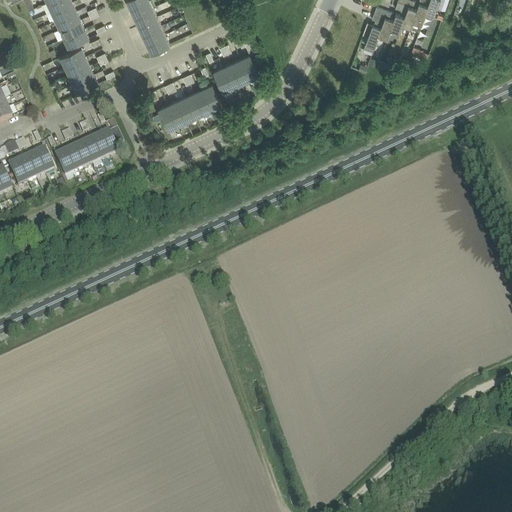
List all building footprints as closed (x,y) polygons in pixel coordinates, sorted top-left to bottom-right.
[(24,0),(29,10),(35,8),(31,0),(24,0)] [(50,0),(49,1),(53,10),(73,1),(72,0),(50,0)] [(136,15),(154,7),(150,0),(144,0),(132,6),(136,15)] [(404,24),(412,27),(415,21),(414,21),(419,9),(418,9),(414,7),(417,1),(413,0),(398,0),(398,1),(410,6),(404,24)] [(423,24),(424,21),(431,0),(424,0),(423,3),(420,2),(418,9),(419,9),(414,21),(415,21),(412,27),(420,30),(422,24),(423,24)] [(431,0),(424,21),(432,24),(435,16),(440,0),(431,0)] [(53,10),(57,19),(77,10),(73,1),(53,10)] [(400,35),(404,24),(410,6),(398,1),(396,8),(402,9),(400,14),(396,13),(394,20),(395,20),(391,32),(400,35)] [(505,6),(497,4),(494,15),(496,15),(503,12),(505,6)] [(389,38),(391,32),(395,20),(394,20),(391,18),(393,12),(377,6),(375,12),(387,16),(379,35),(389,38)] [(154,7),(136,15),(140,24),(158,16),(154,7)] [(61,28),(81,19),(77,10),(57,19),(61,28)] [(369,37),(366,43),(365,48),(374,51),(375,46),(379,35),(387,16),(375,12),(373,18),(378,20),(376,25),(373,24),(373,25),(368,23),(363,35),(369,37)] [(158,16),(140,24),(144,33),(162,25),(158,16)] [(61,28),(66,37),(85,28),(81,19),(61,28)] [(162,25),(144,33),(149,42),(166,34),(162,25)] [(85,28),(66,37),(70,46),(90,37),(85,28)] [(171,43),(166,34),(149,42),(153,51),(171,43)] [(62,56),(66,65),(86,55),(82,46),(62,56)] [(427,57),(428,56),(419,53),(420,49),(414,46),(411,55),(409,61),(407,67),(427,57)] [(251,54),(242,58),(251,78),(260,74),(251,54)] [(90,65),(86,55),(66,65),(70,74),(90,65)] [(369,63),(377,66),(379,60),(371,57),(369,63)] [(242,83),(251,78),(242,58),(232,63),(242,83)] [(398,64),(396,72),(407,67),(409,61),(407,60),(400,58),(398,64)] [(242,83),(232,63),(223,67),(233,87),(242,83)] [(366,71),(367,69),(368,66),(361,63),(359,69),(366,72),(366,71)] [(70,74),(74,83),(95,74),(90,65),(70,74)] [(224,91),(233,87),(223,67),(214,71),(224,91)] [(95,74),(74,83),(79,92),(99,83),(95,74)] [(213,83),(204,88),(214,108),(223,104),(213,83)] [(205,112),(214,108),(204,88),(195,92),(205,112)] [(196,116),(205,112),(195,92),(186,96),(196,116)] [(187,121),(196,116),(186,96),(177,100),(187,121)] [(178,125),(187,121),(177,100),(168,104),(178,125)] [(168,104),(159,109),(169,129),(178,125),(168,104)] [(0,123),(12,118),(8,108),(0,111),(0,123)] [(110,132),(101,136),(110,156),(119,152),(117,146),(125,142),(118,128),(110,132)] [(101,160),(110,156),(101,136),(92,140),(101,160)] [(92,140),(83,144),(92,164),(101,160),(92,140)] [(83,168),(92,164),(83,144),(74,148),(83,168)] [(1,149),(2,150),(0,151),(0,154),(3,161),(6,160),(5,157),(9,155),(5,147),(1,149)] [(74,173),(83,168),(74,148),(65,152),(74,173)] [(46,149),(36,154),(46,174),(55,169),(46,149)] [(65,177),(74,173),(65,152),(56,157),(65,177)] [(37,178),(46,174),(36,154),(27,158),(37,178)] [(28,182),(37,178),(27,158),(18,162),(28,182)] [(18,186),(28,182),(18,162),(9,166),(18,186)] [(4,169),(0,170),(0,184),(4,193),(13,189),(4,169)]
